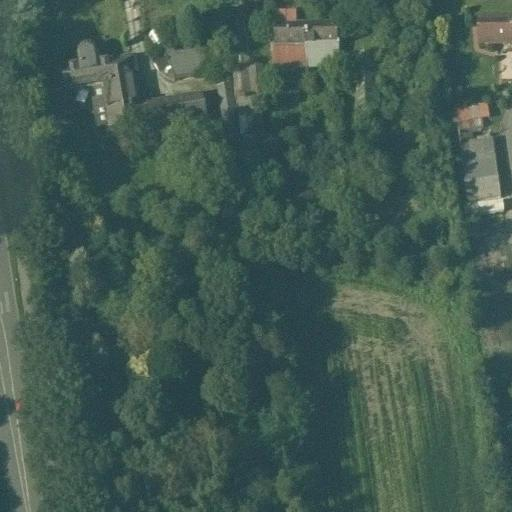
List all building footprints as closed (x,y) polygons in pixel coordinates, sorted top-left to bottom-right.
[(337,25),(294,26),(293,16),(276,17),(277,26),(273,26),(274,69),(337,67),(337,25)] [(511,21),(480,21),(480,44),(511,43),(511,21)] [(128,61),(97,65),(96,58),(95,55),(93,53),(90,51),(87,51),(85,51),(82,53),(80,55),(80,56),(79,58),(79,61),(80,68),(63,71),(66,94),(104,89),(111,131),(119,130),(120,132),(123,132),(122,129),(142,126),(136,88),(132,89),(128,61)] [(210,52),(196,54),(199,78),(213,76),(211,61),(210,52)] [(375,57),(356,58),(358,90),(375,90),(375,57)] [(225,59),(211,61),(213,76),(214,79),(221,78),(228,77),(225,59)] [(258,67),(233,69),(234,93),(249,92),(248,85),(259,84),(258,67)] [(228,77),(221,78),(223,91),(230,90),(228,77)] [(223,91),(218,91),(227,151),(239,149),(230,90),(223,91)] [(375,90),(358,90),(358,110),(365,110),(366,125),(376,124),(375,90)] [(198,98),(148,106),(152,130),(163,128),(202,122),(198,98)] [(202,122),(163,128),(165,141),(204,135),(202,122)] [(492,142),(460,147),(468,203),(500,199),(492,142)] [(67,149),(62,145),(55,146),(51,152),(52,158),(57,163),(60,162),(60,165),(63,164),(62,162),(64,161),(68,156),(67,149)]
